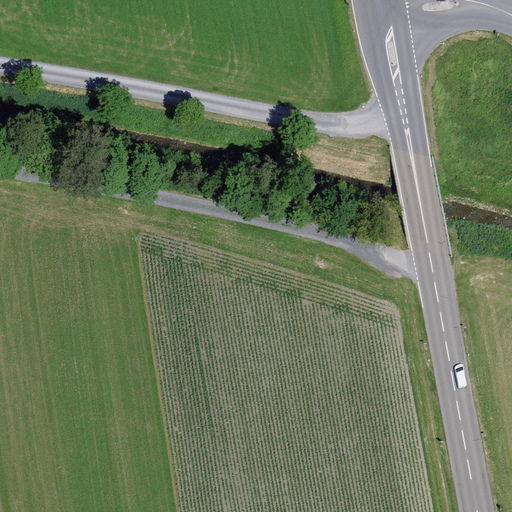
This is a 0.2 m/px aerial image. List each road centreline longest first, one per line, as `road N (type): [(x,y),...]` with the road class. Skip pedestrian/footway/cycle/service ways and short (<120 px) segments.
road 1 (primary): [(384,9),(477,511)]
road 2 (track): [(433,276),(343,240),(0,174)]
road 3 (track): [(407,131),(0,73)]
road 4 (tertiary): [(511,20),(459,2),(384,9)]
